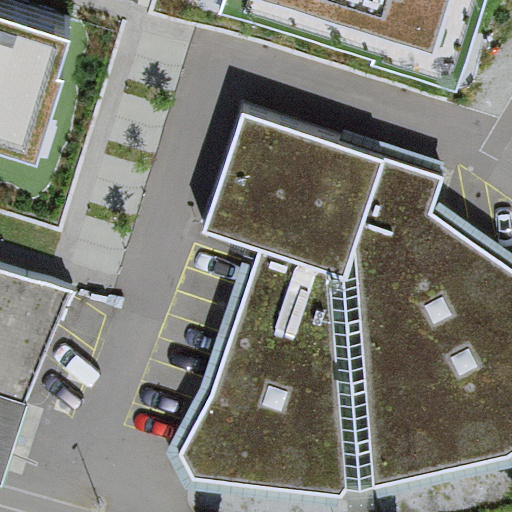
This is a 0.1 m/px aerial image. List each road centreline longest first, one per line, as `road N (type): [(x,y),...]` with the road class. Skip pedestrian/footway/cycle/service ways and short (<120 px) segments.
road 1 (unknown): [(81,511),(92,398),(180,144),(200,97),(254,55)]
road 2 (unknown): [(511,164),(458,134),(254,55)]
